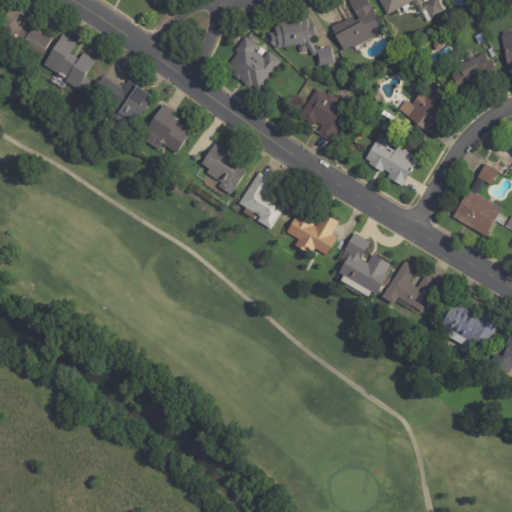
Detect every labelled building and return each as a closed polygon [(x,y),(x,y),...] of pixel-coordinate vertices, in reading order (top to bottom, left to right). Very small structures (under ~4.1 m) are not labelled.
[(377,19),(378,20),(375,21),(382,34),(353,49),(352,47),(343,52),(331,29),(352,18),(354,22),(358,20),(354,13),(354,14),(353,12),(353,11),(352,7),(351,8),(350,5),(351,5),(348,1),(350,0),(367,0),(368,1),(367,2),(369,5),(370,4),(377,19)] [(437,0),(444,14),(431,21),(426,11),(421,14),(417,6),(415,7),(413,2),(387,16),(378,0),(421,0),(423,3),(421,4),(422,6),(434,0),(437,0)] [(18,9),(29,15),(21,31),(30,35),(33,29),(53,39),(41,61),(0,40),(0,33),(5,24),(3,23),(12,6),(18,9)] [(319,50),(332,48),(335,65),(319,68),(317,56),(312,57),(306,45),(277,50),(276,44),(270,45),(268,35),(274,34),(273,27),(279,25),(287,23),(287,22),(300,20),(300,21),(307,20),(309,27),(314,26),(316,37),(311,38),(312,44),(315,51),(319,50)] [(511,35),(511,71),(509,72),(501,37),(503,37),(502,33),(511,31),(511,35)] [(481,34),(485,42),(478,46),(474,37),(481,34)] [(66,38),(76,44),(65,61),(75,67),(82,55),(94,62),(84,79),(89,82),(82,94),(64,83),(66,81),(43,67),(62,36),(66,38)] [(255,46),(257,47),(253,52),(263,60),(268,52),(281,62),(258,92),(252,88),(251,90),(248,88),(243,85),(244,84),(239,80),(238,81),(234,78),(234,77),(232,76),(234,74),(227,68),(237,54),(234,52),(245,38),(248,40),(250,37),(257,42),(255,46)] [(483,55),(488,63),(490,62),(498,75),(472,91),(470,87),(461,92),(447,69),(455,64),(457,69),(466,63),(462,57),(471,52),(475,60),(483,55)] [(104,79),(122,91),(128,81),(153,98),(135,124),(130,120),(125,128),(108,116),(115,106),(93,91),(103,77),(104,79)] [(436,89),(451,102),(442,111),(445,113),(427,134),(408,117),(408,118),(399,111),(407,102),(412,106),(422,94),(425,96),(433,87),(436,89)] [(328,142),(317,135),(322,128),(313,122),(311,126),(299,118),(316,90),(327,97),(328,95),(352,110),(330,143),(328,142)] [(382,100),(376,103),(372,95),(379,91),(384,99),(382,100)] [(164,108),(175,115),(171,121),(177,124),(175,127),(189,136),(176,155),(145,134),(163,107),(164,108)] [(393,118),(392,121),(382,115),(384,112),(394,117),(393,118)] [(415,158),(412,163),(415,165),(405,181),(406,182),(402,188),(387,179),(390,175),(384,171),(382,174),(368,165),(370,163),(365,160),(379,137),(390,143),(387,148),(394,153),(398,148),(415,158)] [(229,160),(247,172),(231,196),(218,188),(221,184),(207,175),(209,171),(201,166),(215,144),(228,152),(225,157),(229,160)] [(488,202),(502,210),(498,217),(502,219),(500,224),(495,221),(486,238),(453,219),(468,192),(470,193),(485,165),(486,166),(488,162),(507,173),(505,177),(498,173),(490,187),(484,183),(477,195),(488,202)] [(261,175),(273,183),(266,194),(286,207),(270,232),(257,224),(260,219),(256,217),(253,221),(243,215),(246,210),(239,206),(259,174),(261,175)] [(325,216),(339,224),(332,236),(337,240),(327,258),(315,251),(313,254),(309,251),(307,255),(295,248),(299,242),(287,235),(296,218),(297,218),(298,217),(314,226),(314,227),(316,228),(323,215),(325,216)] [(358,237),(370,245),(360,262),(367,266),(373,257),(390,267),(384,276),(387,278),(387,279),(390,281),(385,289),(382,287),(375,298),(370,295),(367,300),(340,284),(343,279),(338,276),(347,262),(342,259),(345,253),(344,253),(355,235),(358,237)] [(412,287),(417,290),(425,276),(440,286),(421,314),(398,299),(393,307),(381,299),(405,263),(416,271),(408,284),(412,287)] [(472,311),(477,314),(475,319),(480,322),(483,317),(498,325),(485,348),(472,341),(467,349),(447,339),(450,333),(441,328),(456,302),(472,311)] [(511,370),(509,376),(489,367),(495,355),(503,359),(508,347),(505,346),(511,332),(511,370)]
